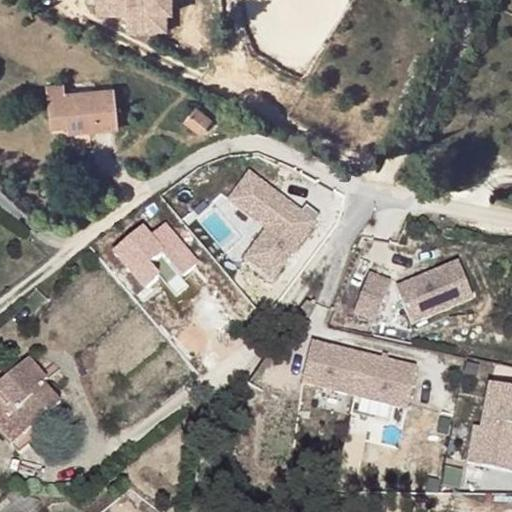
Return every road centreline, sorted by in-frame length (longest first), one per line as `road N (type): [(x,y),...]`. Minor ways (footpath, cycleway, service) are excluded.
road 1 (unclassified): [(104,225),(178,173),(241,145),(372,192)]
road 2 (residential): [(248,350),(106,452),(37,469)]
road 3 (residential): [(372,192),(248,350)]
road 4 (residential): [(248,350),(218,407),(201,492)]
road 5 (unclassified): [(372,192),(511,221)]
road 6 (residential): [(0,304),(104,225)]
road 7 (unclassified): [(0,200),(41,234),(67,241),(104,225)]
